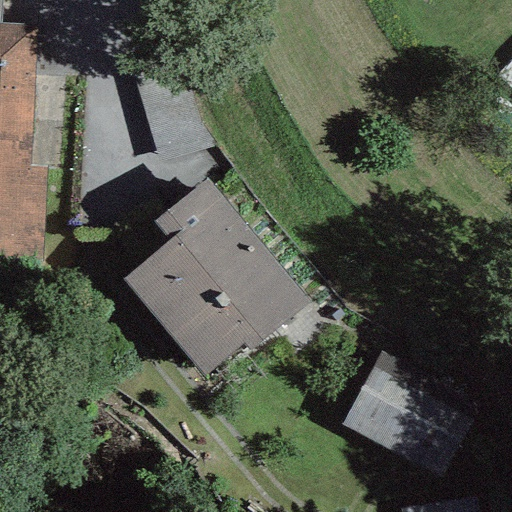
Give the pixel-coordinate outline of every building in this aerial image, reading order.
[(38,22),(0,20),(0,233),(29,235),(38,22)] [(177,49),(129,63),(157,160),(205,146),(177,49)] [(302,301),(200,180),(151,220),(167,239),(124,275),(211,378),(302,301)] [(478,405),(381,353),(344,423),(441,475),(478,405)] [(474,511),(472,498),(400,510),(400,511),(474,511)]
